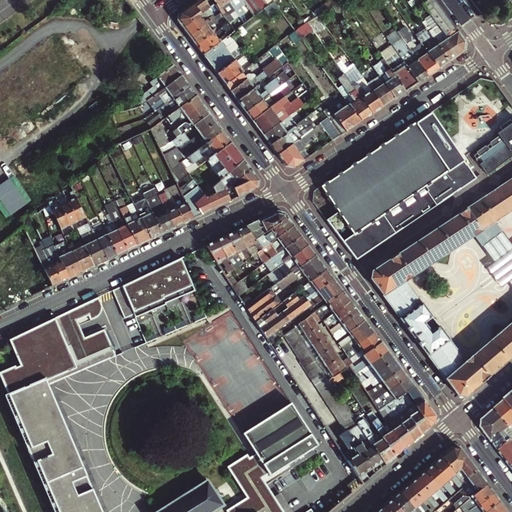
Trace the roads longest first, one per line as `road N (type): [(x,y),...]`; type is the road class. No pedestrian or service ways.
road 1 (residential): [(0,328),(285,190)]
road 2 (residential): [(285,190),(458,419)]
road 3 (residential): [(285,190),(490,53)]
road 4 (residential): [(153,15),(285,190)]
road 5 (residential): [(349,511),(458,419)]
